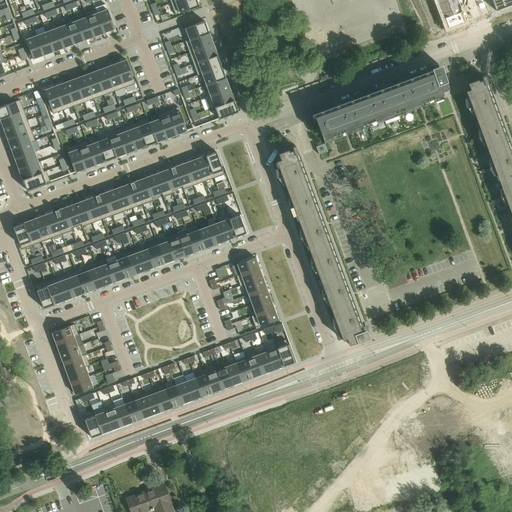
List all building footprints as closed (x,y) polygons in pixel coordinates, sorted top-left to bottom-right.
[(196,0),(180,0),(171,4),(175,15),(199,6),(196,0)] [(456,0),(437,0),(440,8),(457,2),(456,0)] [(491,0),(495,10),(506,7),(503,0),(491,0)] [(457,2),(440,8),(444,18),(461,12),(457,2)] [(95,9),(85,13),(94,36),(104,33),(95,9)] [(96,9),(95,9),(104,33),(114,29),(107,10),(97,13),(96,9)] [(461,12),(444,18),(448,28),(464,22),(461,12)] [(76,19),(84,40),(94,36),(85,13),(87,17),(77,21),(76,19)] [(76,19),(66,22),(74,44),(84,40),(76,19)] [(190,40),(185,41),(185,42),(209,33),(204,21),(185,28),(190,40)] [(55,24),(64,48),(74,44),(66,22),(56,26),(55,24)] [(55,24),(45,28),(53,51),(64,48),(55,24)] [(46,32),(36,36),(43,55),(53,51),(45,28),(44,28),(46,32)] [(209,33),(185,42),(189,53),(213,44),(209,33)] [(36,36),(26,40),(33,59),(43,55),(36,36)] [(213,44),(189,53),(193,64),(217,55),(213,44)] [(217,55),(193,64),(198,75),(221,67),(217,55)] [(126,60),(116,64),(124,88),(135,84),(126,60)] [(116,64),(106,68),(114,91),(124,88),(116,64)] [(221,67),(198,75),(198,76),(200,75),(204,86),(225,78),(221,67)] [(106,68),(95,71),(104,95),(114,91),(106,68)] [(95,71),(85,75),(94,99),(104,95),(95,71)] [(324,143),(444,99),(441,91),(448,89),(445,82),(446,82),(442,71),(315,118),(324,143)] [(511,157),(485,84),(487,83),(484,75),(481,76),(480,74),(475,76),(476,80),(468,83),(470,89),(466,91),(511,216),(511,157)] [(85,75),(75,79),(84,103),(94,99),(85,75)] [(225,78),(204,86),(208,97),(206,97),(206,98),(230,89),(225,78)] [(75,79),(65,83),(74,106),(84,103),(75,79)] [(65,83),(55,86),(64,110),(74,106),(65,83)] [(55,86),(44,90),(53,114),(64,110),(55,86)] [(230,89),(206,98),(210,109),(234,100),(230,89)] [(20,100),(0,107),(0,118),(0,119),(24,110),(20,100)] [(234,100),(210,109),(215,108),(219,119),(238,112),(234,100)] [(178,107),(168,111),(176,135),(187,131),(178,107)] [(24,110),(0,119),(4,129),(28,120),(24,110)] [(168,111),(158,115),(166,138),(176,135),(168,111)] [(148,118),(147,118),(156,142),(166,138),(158,115),(157,115),(159,119),(149,123),(148,118)] [(147,118),(137,122),(146,146),(156,142),(147,118)] [(28,120),(4,129),(8,139),(31,131),(28,120)] [(137,122),(127,126),(136,150),(146,146),(137,122)] [(127,126),(117,130),(126,153),(136,150),(127,126)] [(117,130),(107,133),(116,157),(126,153),(117,130)] [(31,131),(8,139),(11,149),(35,141),(31,131)] [(107,133),(97,137),(106,161),(116,157),(107,133)] [(87,141),(95,165),(106,161),(97,137),(96,137),(97,140),(88,143),(87,141)] [(35,141),(11,149),(15,160),(34,152),(31,143),(35,141)] [(87,141),(77,145),(85,168),(95,165),(87,141)] [(325,143),(320,145),(316,147),(319,155),(328,152),(325,143)] [(285,146),(287,150),(278,153),(280,160),(276,161),(342,340),(347,339),(349,345),(369,337),(368,330),(365,331),(363,328),(360,329),(295,154),(298,153),(295,145),(292,146),(291,144),(285,146)] [(77,145),(66,149),(75,172),(85,168),(77,145)] [(34,152),(15,160),(19,170),(40,162),(40,161),(38,162),(34,152)] [(216,152),(206,156),(214,178),(224,174),(216,152)] [(206,156),(195,159),(204,182),(214,178),(206,156)] [(195,159),(185,163),(194,186),(204,182),(195,159)] [(40,162),(19,170),(23,180),(46,171),(44,172),(40,162)] [(185,163),(175,167),(184,189),(194,186),(185,163)] [(175,167),(165,171),(173,193),(174,193),(173,191),(182,187),(183,189),(184,189),(175,167)] [(46,171),(23,180),(27,190),(50,181),(46,171)] [(165,171),(155,174),(163,197),(173,193),(165,171)] [(155,174),(145,178),(153,201),(153,200),(152,196),(161,192),(163,197),(155,174)] [(145,178),(135,182),(143,204),(153,201),(145,178)] [(135,182),(125,186),(133,208),(143,204),(135,182)] [(125,186),(114,189),(123,212),(133,208),(125,186)] [(114,189),(104,193),(113,216),(123,212),(114,189)] [(104,193),(94,197),(103,219),(113,216),(104,193)] [(94,197),(84,201),(92,223),(103,219),(94,197)] [(84,201),(74,204),(82,227),(92,223),(84,201)] [(74,204),(64,208),(72,231),(72,230),(72,228),(81,225),(82,227),(74,204)] [(64,208),(54,212),(62,234),(72,231),(64,208)] [(54,212),(44,216),(52,238),(62,234),(54,212)] [(227,214),(217,218),(226,241),(236,237),(227,214)] [(228,214),(227,214),(236,237),(246,233),(239,215),(229,219),(228,214)] [(44,216),(33,219),(42,242),(52,238),(44,216)] [(219,223),(209,226),(215,244),(226,241),(217,218),(219,223)] [(33,219),(23,223),(32,246),(42,242),(33,219)] [(23,223),(13,227),(21,249),(32,246),(23,223)] [(197,225),(197,226),(205,248),(215,244),(209,226),(199,230),(197,225)] [(197,226),(187,229),(195,252),(205,248),(197,226)] [(187,229),(177,233),(185,256),(195,252),(187,229)] [(177,233),(167,237),(175,259),(185,256),(177,233)] [(167,237),(156,241),(165,263),(175,259),(167,237)] [(156,241),(146,244),(155,267),(165,263),(156,241)] [(146,244),(136,248),(144,271),(155,267),(146,244)] [(136,248),(126,252),(134,274),(144,271),(136,248)] [(126,252),(116,256),(124,278),(134,274),(126,252)] [(117,260),(107,264),(114,282),(124,278),(116,256),(117,260)] [(241,274),(236,276),(237,276),(259,268),(255,257),(237,264),(241,274)] [(96,263),(86,267),(94,289),(104,286),(96,263)] [(96,263),(104,286),(114,282),(107,264),(98,268),(96,263)] [(86,267),(75,271),(84,293),(94,289),(86,267)] [(259,268),(237,276),(240,286),(263,278),(259,268)] [(75,271),(65,274),(74,297),(84,293),(75,271)] [(65,274),(55,278),(63,301),(74,297),(65,274)] [(55,278),(45,282),(53,304),(63,301),(55,278)] [(263,278),(240,286),(240,287),(243,286),(246,296),(267,288),(263,278)] [(45,282),(35,286),(43,308),(53,304),(45,282)] [(267,288),(246,296),(249,295),(252,305),(270,298),(267,288)] [(256,315),(251,316),(252,317),(274,308),(270,298),(252,305),(256,315)] [(274,308),(252,317),(255,327),(278,319),(274,308)] [(74,324),(52,332),(56,343),(78,335),(74,324)] [(78,335),(56,343),(60,353),(78,346),(74,337),(78,335)] [(286,340),(275,343),(284,366),(294,362),(286,340)] [(266,349),(273,370),(284,366),(275,343),(275,344),(277,348),(267,352),(266,349)] [(78,346),(60,353),(63,363),(86,355),(81,356),(78,346)] [(255,351),(263,373),(273,370),(266,349),(256,353),(255,351)] [(255,351),(245,355),(253,377),(263,373),(255,351)] [(86,355),(63,363),(67,373),(90,365),(86,355)] [(245,357),(236,361),(243,381),(253,377),(245,355),(245,357)] [(225,362),(233,385),(243,381),(236,361),(235,361),(236,363),(227,367),(225,362)] [(225,362),(214,366),(223,388),(233,385),(225,362)] [(90,365),(67,373),(71,384),(89,377),(85,367),(90,365)] [(214,366),(204,370),(213,392),(223,388),(214,366)] [(204,370),(194,373),(202,396),(213,392),(204,370)] [(196,378),(186,382),(192,400),(202,396),(194,373),(194,374),(196,378)] [(89,377),(71,384),(75,394),(93,387),(89,377)] [(504,380),(495,384),(502,404),(511,400),(504,380)] [(186,382),(176,385),(182,403),(192,400),(186,382)] [(495,384),(485,388),(493,407),(502,404),(495,384)] [(164,385),(154,388),(162,411),(172,407),(164,385)] [(164,385),(172,407),(182,403),(176,385),(166,389),(164,385)] [(154,388),(144,392),(152,415),(162,411),(154,388)] [(485,388),(476,391),(482,409),(483,411),(493,407),(485,388)] [(475,389),(465,393),(473,412),(482,409),(476,391),(475,389)] [(144,392),(133,396),(142,418),(152,415),(144,392)] [(465,393),(455,396),(463,416),(473,412),(465,393)] [(134,398),(124,402),(132,422),(142,418),(133,396),(134,398)] [(113,403),(121,426),(132,422),(124,402),(125,404),(115,408),(113,403)] [(113,403),(103,407),(111,430),(121,426),(113,403)] [(103,407),(93,411),(101,433),(111,430),(103,407)] [(424,407),(414,411),(421,431),(431,427),(424,407)] [(93,413),(83,417),(91,437),(101,433),(93,411),(93,413)] [(414,411),(404,415),(412,434),(421,431),(414,411)] [(404,415),(395,418),(402,438),(412,434),(404,415)] [(395,418),(385,422),(392,441),(402,438),(395,418)] [(385,422),(376,425),(383,445),(392,441),(385,422)] [(376,425),(366,429),(373,448),(383,445),(376,425)] [(366,429),(356,432),(364,452),(373,448),(366,429)] [(475,436),(473,437),(477,447),(497,440),(493,429),(486,432),(481,434),(475,436)] [(356,432),(347,436),(354,456),(364,452),(356,432)] [(347,436),(337,439),(345,459),(354,456),(347,436)] [(337,439),(327,443),(334,463),(345,459),(337,439)] [(497,440),(477,447),(481,457),(501,450),(497,440)] [(312,448),(302,452),(310,472),(320,468),(312,448)] [(501,450),(481,457),(485,468),(504,460),(501,450)] [(436,451),(416,458),(420,469),(440,462),(436,451)] [(302,452),(293,456),(300,475),(310,472),(302,452)] [(293,456),(283,459),(290,479),(300,475),(293,456)] [(283,459),(274,463),(281,482),(290,479),(283,459)] [(504,460),(485,468),(489,478),(508,471),(504,460)] [(440,462),(420,469),(424,479),(444,472),(440,462)] [(274,463),(264,466),(271,486),(281,482),(274,463)] [(264,466),(254,470),(262,490),(271,486),(264,466)] [(254,470),(245,473),(252,493),(262,490),(254,470)] [(444,472),(424,479),(428,490),(448,482),(444,472)] [(245,473),(235,477),(242,497),(252,493),(245,473)] [(511,480),(511,481),(492,488),(496,498),(511,492),(511,480)] [(126,498),(131,511),(144,511),(151,510),(151,511),(154,509),(153,509),(158,507),(160,511),(174,511),(173,509),(173,508),(170,502),(171,502),(164,484),(126,498)] [(451,491),(431,498),(435,508),(454,500),(451,491)] [(511,492),(496,498),(500,508),(511,503),(511,492)] [(454,500),(435,508),(436,511),(450,511),(458,509),(454,500)] [(511,511),(511,503),(500,508),(501,511),(511,511)]
